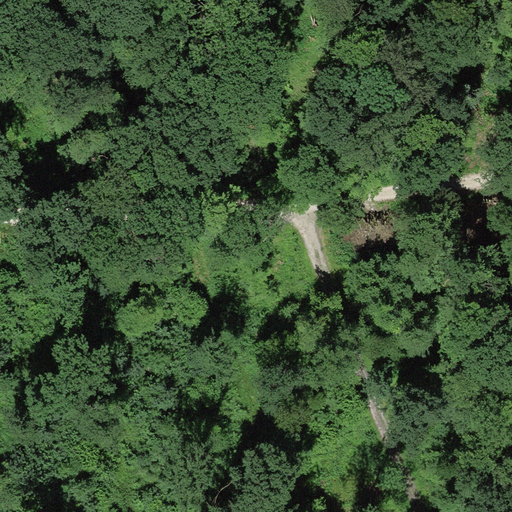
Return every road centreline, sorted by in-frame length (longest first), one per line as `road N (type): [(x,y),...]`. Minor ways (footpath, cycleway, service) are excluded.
road 1 (track): [(511,182),(401,210),(180,209),(0,224)]
road 2 (unknown): [(423,511),(303,206)]
road 3 (track): [(208,0),(226,82),(303,206)]
